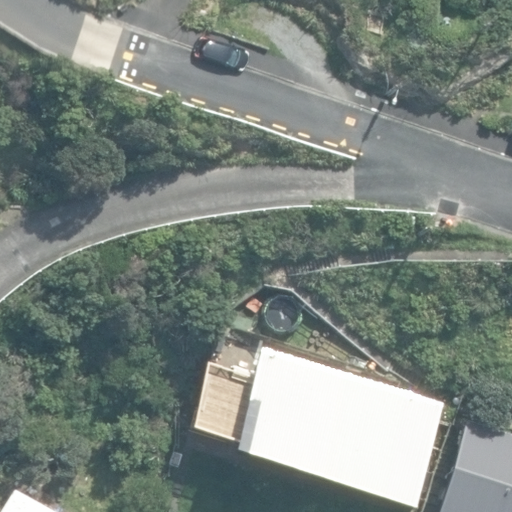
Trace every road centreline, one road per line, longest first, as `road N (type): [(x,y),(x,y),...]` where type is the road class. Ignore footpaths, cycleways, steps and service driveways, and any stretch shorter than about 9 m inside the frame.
road 1 (residential): [(505,188),(302,182),(97,211),(0,266)]
road 2 (residential): [(82,35),(505,188)]
